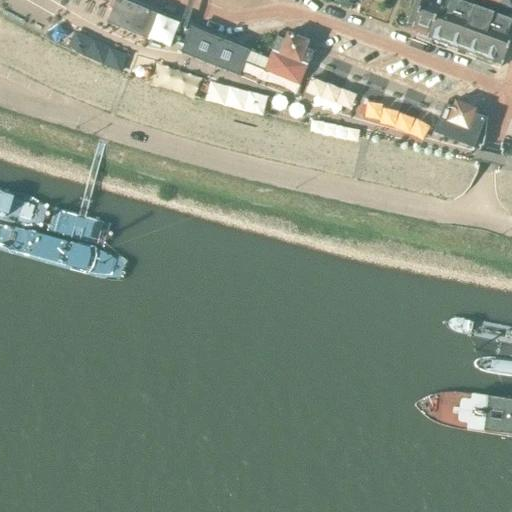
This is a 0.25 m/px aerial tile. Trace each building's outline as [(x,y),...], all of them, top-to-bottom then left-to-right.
[(117,0),(107,23),(146,39),(156,16),(117,0)] [(416,0),(408,24),(412,26),(411,30),(413,34),(426,39),(440,0),(416,0)] [(441,0),(440,0),(426,39),(502,66),(511,36),(511,23),(497,18),(496,19),(441,0)] [(511,0),(469,0),(482,5),(483,1),(511,11),(511,7),(511,0)] [(64,23),(58,40),(91,52),(97,35),(64,23)] [(246,53),(189,32),(181,55),(238,77),(242,65),(246,53)] [(308,43),(287,34),(284,41),(277,38),(268,60),(267,61),(246,53),(242,65),(299,87),(303,74),(312,52),(305,50),(308,43)] [(476,109),(454,101),(451,108),(444,105),(435,128),(433,132),(473,148),(485,119),(474,114),(476,109)] [(363,141),(366,130),(320,118),(317,129),(363,141)]
